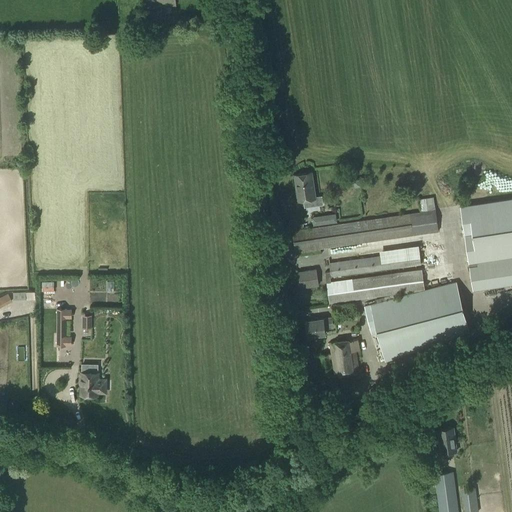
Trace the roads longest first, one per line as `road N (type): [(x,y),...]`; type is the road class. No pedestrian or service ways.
road 1 (unclassified): [(297,477),(226,0)]
road 2 (unclassified): [(297,477),(430,389),(511,349)]
road 3 (unknown): [(289,420),(511,311)]
road 4 (unclassified): [(0,435),(79,452),(193,511)]
